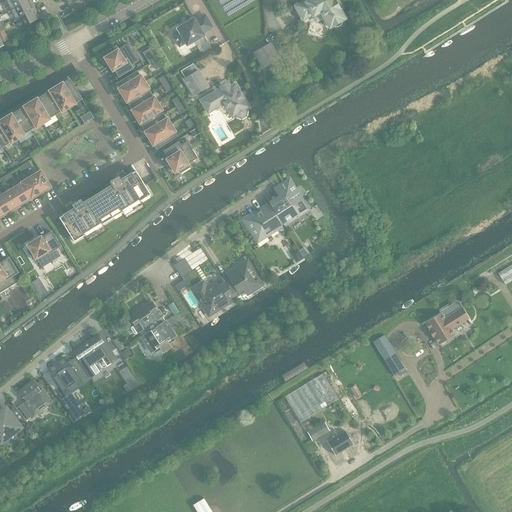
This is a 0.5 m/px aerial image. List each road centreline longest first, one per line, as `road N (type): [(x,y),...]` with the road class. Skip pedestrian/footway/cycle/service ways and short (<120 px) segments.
road 1 (residential): [(0,392),(197,233),(265,189)]
road 2 (residential): [(0,239),(139,154),(72,42)]
